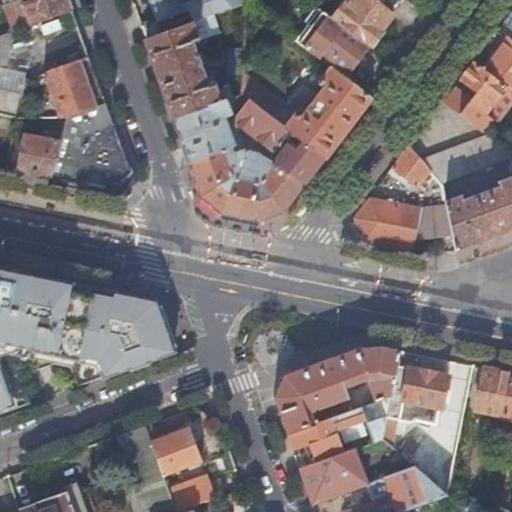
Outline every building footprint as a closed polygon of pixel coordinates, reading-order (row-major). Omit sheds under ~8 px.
[(20,27),(31,23),(24,4),(20,6),(17,0),(11,2),(20,27)] [(31,23),(71,9),(67,0),(17,0),(20,6),(24,4),(31,23)] [(151,0),(159,21),(143,26),(147,39),(196,22),(248,3),(248,0),(207,0),(201,3),(199,0),(151,0)] [(312,0),(323,8),(328,0),(312,0)] [(347,0),(345,0),(333,16),(334,17),(370,45),(394,13),(376,0),(350,0),(350,1),(347,0)] [(257,10),(248,3),(246,56),(256,57),(257,10)] [(370,45),(334,17),(312,44),(322,52),(321,53),(347,73),(370,45)] [(196,22),(147,39),(175,118),(235,97),(231,86),(220,90),(214,74),(208,77),(195,41),(202,39),(196,22)] [(0,65),(4,67),(16,28),(0,34),(0,65)] [(508,88),(511,91),(511,39),(509,37),(484,68),(508,88)] [(66,117),(105,103),(88,56),(44,71),(60,117),(66,117)] [(484,68),(475,61),(461,79),(478,93),(461,115),(481,131),(491,118),(487,114),(508,88),(484,68)] [(0,112),(16,117),(24,70),(4,67),(0,65),(0,112)] [(251,99),(326,157),(371,98),(332,67),(320,81),(326,85),(312,103),(300,94),(299,95),(297,93),(289,102),(291,104),(290,106),(297,111),(293,117),(282,109),(281,110),(273,104),(278,97),(245,72),(244,94),(251,99)] [(235,97),(175,118),(203,195),(222,212),(259,221),(284,211),(326,157),(251,99),(235,119),(270,146),(273,148),(276,151),(289,136),(294,140),(279,158),(270,151),(270,152),(265,158),(274,166),(267,175),(260,158),(248,151),(245,152),(242,142),(234,145),(225,121),(222,121),(220,115),(233,111),(233,109),(242,104),(239,96),(235,97)] [(130,171),(105,103),(66,117),(62,135),(52,176),(114,190),(130,171)] [(505,150),(511,144),(511,133),(511,132),(496,143),(505,150)] [(18,169),(52,176),(62,135),(46,133),(45,138),(25,134),(18,169)] [(508,159),(505,150),(496,143),(487,136),(424,162),(431,170),(444,185),(508,159)] [(431,170),(424,162),(410,145),(390,172),(407,185),(409,181),(418,187),(431,170)] [(265,158),(260,158),(267,175),(274,166),(265,158)] [(511,177),(496,183),(497,188),(490,190),(488,186),(483,188),(484,192),(465,199),(463,195),(447,201),(457,251),(475,244),(511,231),(511,177)] [(365,242),(415,252),(423,207),(370,197),(354,217),(365,242)] [(0,414),(30,404),(17,368),(2,373),(0,367),(0,363),(32,352),(50,356),(51,352),(56,353),(54,364),(70,367),(77,387),(174,352),(157,302),(131,297),(18,274),(4,271),(0,270),(0,414)] [(399,367),(402,351),(385,347),(358,350),(285,376),(274,399),(287,435),(305,428),(316,425),(312,414),(349,400),(345,389),(368,381),(376,403),(393,397),(399,367)] [(385,440),(393,447),(398,419),(412,423),(417,420),(426,422),(427,423),(429,424),(432,424),(435,423),(438,424),(438,420),(441,418),(442,413),(441,411),(441,409),(444,409),(450,377),(399,367),(393,397),(385,440)] [(511,420),(511,373),(485,368),(477,411),(505,416),(505,419),(511,420)] [(376,403),(316,425),(305,428),(287,435),(293,452),(309,446),(316,463),(299,469),(313,506),(368,486),(373,501),(343,511),(405,511),(450,496),(393,447),(385,440),(393,397),(376,403)] [(154,423),(145,425),(163,474),(200,460),(188,428),(159,438),(154,423)] [(116,436),(143,511),(171,511),(175,511),(167,488),(162,474),(163,474),(145,425),(116,436)] [(167,488),(175,511),(193,504),(205,500),(214,497),(205,475),(167,488)] [(48,497),(18,507),(20,511),(87,511),(76,481),(46,491),(48,497)]
